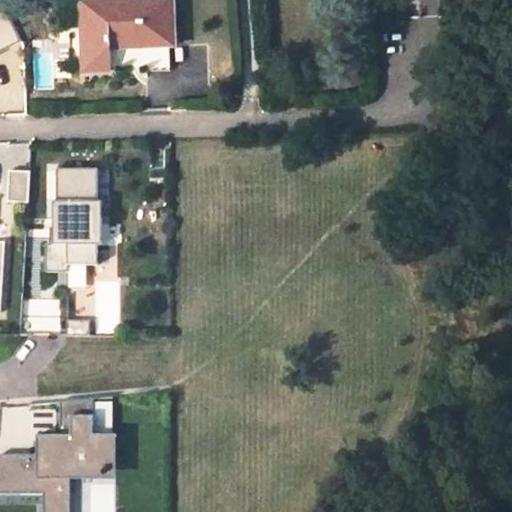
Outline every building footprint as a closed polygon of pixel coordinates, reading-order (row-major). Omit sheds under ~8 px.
[(171,1),(110,3),(80,3),(83,71),(112,71),(111,48),(143,47),(167,46),(174,46),(171,1)] [(0,51),(22,41),(7,9),(0,12),(0,51)] [(143,47),(144,71),(168,70),(167,46),(143,47)] [(102,243),(102,200),(98,200),(98,167),(57,168),(57,200),(53,200),(53,243),(46,243),(46,271),(69,270),(69,264),(98,263),(98,243),(102,243)] [(30,174),(10,173),(8,204),(28,206),(30,174)] [(32,300),(31,330),(59,330),(60,301),(32,300)] [(65,495),(65,474),(80,474),(80,473),(111,472),(112,451),(114,451),(114,435),(95,436),(95,399),(61,402),(61,435),(44,435),(44,454),(1,454),(0,455),(0,494),(44,494),(65,495)] [(1,441),(26,446),(34,413),(9,407),(1,441)] [(71,511),(71,481),(118,480),(118,436),(114,435),(114,451),(112,451),(111,472),(80,473),(80,474),(65,474),(65,495),(44,494),(44,511),(71,511)]
